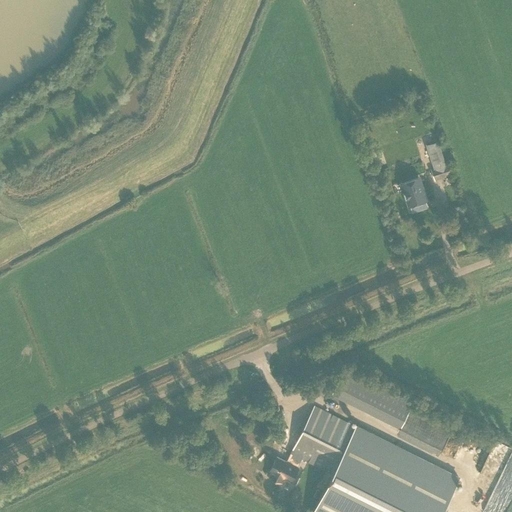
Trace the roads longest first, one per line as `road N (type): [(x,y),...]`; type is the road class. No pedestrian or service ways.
road 1 (unclassified): [(0,471),(188,383),(511,252)]
road 2 (track): [(146,0),(117,79),(0,167)]
